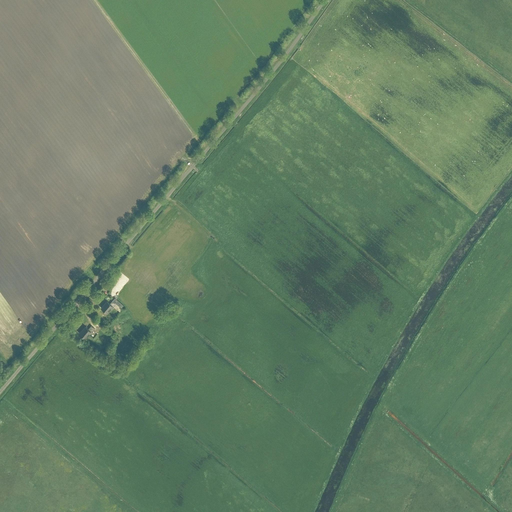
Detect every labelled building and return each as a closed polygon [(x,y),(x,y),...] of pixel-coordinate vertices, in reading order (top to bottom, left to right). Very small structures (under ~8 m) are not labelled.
[(165,219),(167,221),(174,212),(172,210),(165,219)] [(173,225),(166,233),(169,236),(177,228),(173,225)] [(84,252),(89,248),(83,242),(78,246),(84,252)] [(119,272),(130,261),(125,256),(113,268),(119,272)] [(101,307),(107,313),(107,312),(110,309),(111,309),(114,306),(116,303),(121,307),(123,305),(138,317),(145,310),(148,313),(149,312),(152,309),(156,304),(165,294),(140,271),(139,269),(110,303),(107,301),(101,307)] [(98,329),(101,326),(94,320),(92,323),(98,329)] [(92,332),(95,328),(91,325),(88,328),(85,326),(79,332),(85,337),(91,331),(92,332)]
